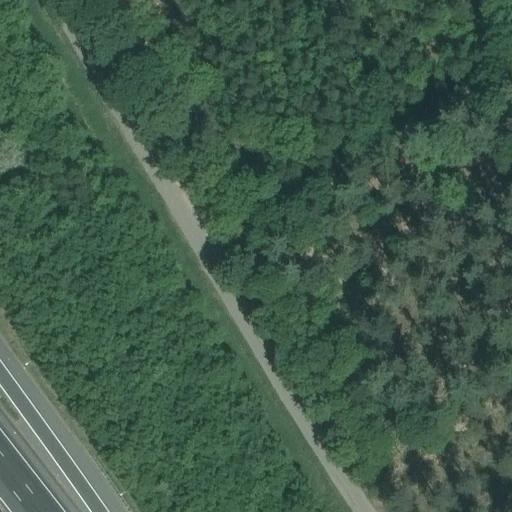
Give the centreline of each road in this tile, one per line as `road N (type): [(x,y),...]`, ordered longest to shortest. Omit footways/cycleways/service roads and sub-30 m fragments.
road 1 (unclassified): [(370,511),(50,0)]
road 2 (track): [(207,259),(446,114)]
road 3 (motorway): [(96,511),(0,377)]
